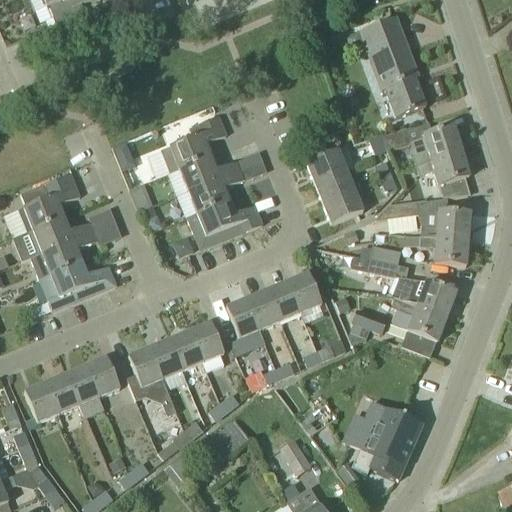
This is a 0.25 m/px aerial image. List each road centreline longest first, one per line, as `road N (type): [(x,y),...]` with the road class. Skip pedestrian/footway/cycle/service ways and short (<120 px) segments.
road 1 (residential): [(407,511),(497,286),(511,220)]
road 2 (residential): [(159,302),(304,242),(248,105)]
road 3 (residential): [(511,214),(454,0)]
road 4 (residential): [(159,302),(90,135)]
road 5 (residential): [(0,367),(159,302)]
